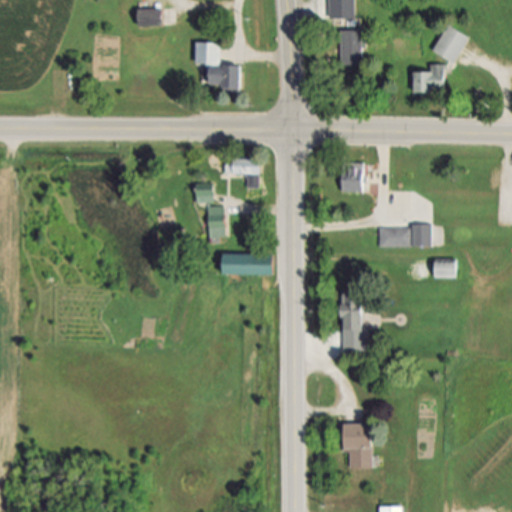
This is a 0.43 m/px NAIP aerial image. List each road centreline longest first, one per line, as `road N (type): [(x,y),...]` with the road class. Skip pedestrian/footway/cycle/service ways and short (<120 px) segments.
road 1 (secondary): [(0,130),(511,136)]
road 2 (secondary): [(296,511),(293,132)]
road 3 (secondary): [(293,132),(287,0)]
